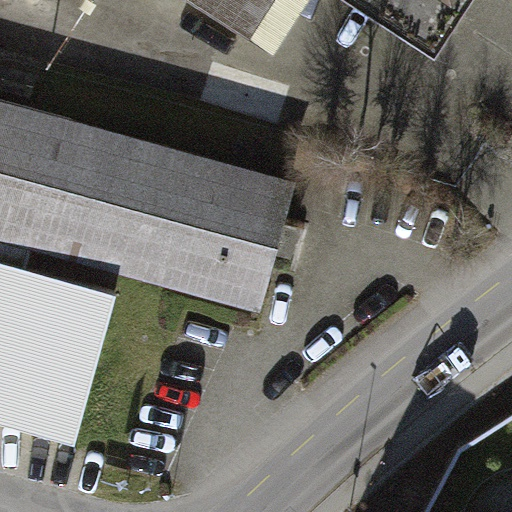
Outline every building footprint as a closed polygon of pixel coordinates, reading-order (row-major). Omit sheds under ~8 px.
[(136,0),(93,0),(124,20),(136,0)] [(197,0),(265,45),(295,0),(197,0)] [(494,0),(389,0),(462,48),(494,0)] [(0,92),(0,228),(182,276),(264,297),(297,169),(0,92)] [(138,284),(2,249),(0,256),(0,416),(97,441),(138,284)]
